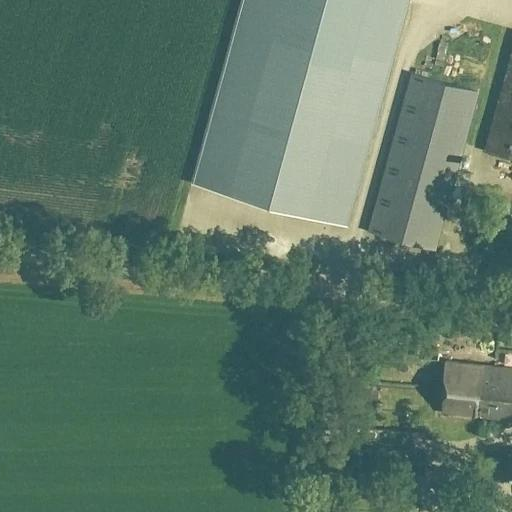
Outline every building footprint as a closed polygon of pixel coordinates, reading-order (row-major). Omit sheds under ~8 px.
[(190,184),(346,227),(346,225),(345,225),(406,0),(241,0),(192,183),(191,183),(190,184)] [(433,250),(477,94),(411,75),(368,232),(433,250)] [(511,206),(505,204),(482,280),(511,287),(511,206)] [(436,361),(437,348),(417,346),(416,359),(436,361)] [(479,421),(511,424),(511,373),(445,366),(442,417),(480,420),(479,421)] [(481,485),(509,478),(505,461),(477,468),(481,485)]
